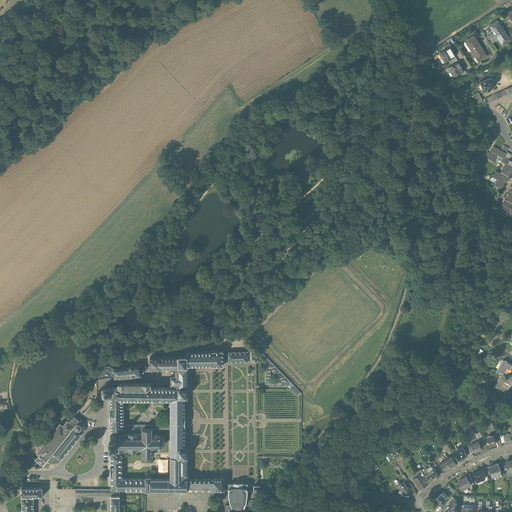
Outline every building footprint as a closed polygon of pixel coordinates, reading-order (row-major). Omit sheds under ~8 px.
[(498,20),(489,26),(496,36),(504,30),(498,20)] [(504,30),(496,36),(503,46),(511,40),(504,30)] [(465,41),(472,51),(480,46),(474,36),(465,41)] [(487,56),(480,46),(472,51),(478,62),(487,56)] [(446,49),(440,53),(441,55),(442,58),(452,52),(451,50),(451,49),(450,47),(446,49)] [(452,52),(442,58),(444,60),(445,62),(449,60),(455,56),(454,54),(453,54),(452,52)] [(452,65),(448,67),(450,70),(449,70),(451,72),(461,67),(459,65),(460,64),(458,62),(452,65)] [(462,69),(461,67),(451,72),(452,75),(453,75),(454,77),(464,71),(462,69)] [(492,90),(492,88),(494,87),(494,85),(492,79),(481,83),(484,91),(486,90),(487,92),(492,90)] [(511,88),(511,87),(484,100),(487,105),(511,92),(511,88)] [(497,156),(503,159),(504,158),(506,154),(501,151),(493,147),(487,159),(493,163),(497,156)] [(511,162),(508,160),(504,158),(503,159),(501,163),(505,165),(500,174),(507,178),(511,169),(511,162)] [(507,178),(500,174),(496,171),(492,177),(497,180),(494,186),(501,190),(507,178)] [(511,204),(506,201),(498,215),(506,219),(510,211),(511,211),(511,204)] [(188,488),(213,488),(213,489),(224,489),(225,489),(225,488),(225,483),(225,478),(189,478),(188,447),(186,447),(185,396),(188,396),(188,387),(188,368),(188,366),(188,365),(212,365),(212,366),(224,366),(224,361),(223,361),(223,350),(212,350),(212,351),(187,351),(187,355),(179,355),(179,357),(162,357),(150,357),(150,368),(162,368),(162,367),(176,367),(176,375),(171,375),(171,383),(170,383),(169,382),(163,382),(162,383),(162,384),(151,384),(106,383),(105,384),(103,387),(103,395),(102,395),(102,396),(111,396),(111,409),(111,419),(111,433),(111,438),(110,438),(110,442),(111,447),(111,451),(111,465),(111,476),(111,489),(121,489),(146,490),(152,490),(188,489),(188,488)] [(252,352),(248,352),(248,351),(229,352),(229,361),(228,361),(229,363),(248,362),(248,361),(252,361),(252,362),(258,361),(258,356),(260,355),(265,361),(265,386),(290,386),(291,385),(293,384),(262,352),(252,352)] [(511,368),(503,363),(496,375),(501,378),(502,378),(507,371),(511,374),(511,368)] [(112,368),(110,367),(109,366),(108,366),(107,366),(106,366),(105,367),(104,367),(103,368),(102,369),(101,370),(102,374),(99,375),(98,376),(99,379),(115,378),(141,375),(140,365),(133,366),(129,366),(129,367),(112,368)] [(511,386),(511,384),(508,382),(502,378),(501,378),(494,390),(506,397),(511,386)] [(297,396),(301,392),(294,385),(290,389),(297,396)] [(31,456),(22,466),(29,466),(36,466),(47,466),(50,462),(59,462),(61,459),(83,432),(83,433),(85,430),(84,422),(81,420),(82,418),(82,417),(81,417),(78,420),(75,417),(73,419),(72,419),(69,422),(67,421),(63,426),(60,423),(37,452),(40,454),(36,460),(31,456)] [(511,427),(511,428),(511,437),(501,439),(502,446),(511,443),(511,440),(511,439),(511,427)] [(467,439),(470,446),(478,443),(478,444),(479,443),(476,436),(476,435),(467,439)] [(493,439),(486,440),(487,445),(488,445),(489,448),(495,446),(493,439)] [(478,443),(470,446),(471,448),(474,453),(474,455),(478,453),(478,452),(481,451),(478,444),(478,443)] [(444,454),(449,451),(446,445),(441,449),(444,454)] [(463,450),(466,457),(471,454),(469,449),(468,447),(463,450)] [(395,448),(385,453),(388,459),(398,455),(395,448)] [(463,450),(462,449),(456,452),(460,461),(466,458),(466,457),(463,450)] [(451,458),(445,462),(450,469),(456,465),(451,458)] [(450,469),(445,462),(439,466),(444,473),(450,469)] [(498,466),(488,469),(491,478),(501,475),(498,466)] [(432,471),(429,473),(434,480),(439,476),(434,469),(432,471)] [(413,479),(420,489),(428,484),(434,480),(429,473),(425,476),(423,472),(422,473),(421,470),(415,474),(416,476),(413,479)] [(485,479),(481,471),(473,474),(476,483),(485,479)] [(466,478),(457,483),(462,491),(470,486),(466,478)] [(410,489),(403,480),(396,485),(403,495),(410,489)] [(229,488),(229,490),(229,491),(229,493),(229,495),(230,497),(230,498),(230,500),(231,502),(231,504),(229,504),(226,504),(225,511),(246,511),(247,510),(248,510),(252,503),(256,503),(256,498),(256,495),(256,494),(256,492),(254,492),(254,491),(248,492),(248,487),(248,483),(243,483),(243,482),(234,482),(234,483),(229,483),(229,488)] [(33,511),(34,499),(34,496),(43,496),(43,487),(23,487),(22,486),(22,487),(22,495),(21,511),(33,511)] [(111,511),(120,511),(121,489),(111,489),(81,489),(75,489),(75,499),(82,499),(82,495),(111,496),(111,511)] [(442,494),(434,500),(439,506),(446,500),(442,494)] [(452,502),(455,499),(452,497),(447,504),(449,506),(452,502)] [(449,506),(444,511),(456,511),(457,511),(456,510),(457,505),(452,502),(449,506)]
